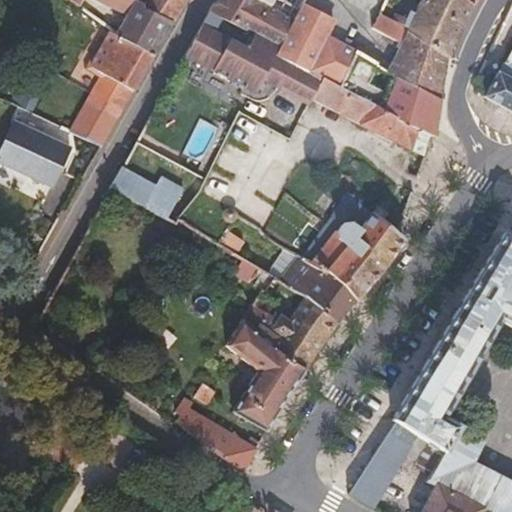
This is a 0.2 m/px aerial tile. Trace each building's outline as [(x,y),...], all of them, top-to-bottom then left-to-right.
[(70,0),(79,6),(83,0),(94,0),(126,16),(115,34),(153,55),(172,24),(141,5),(142,3),(136,0),(70,0)] [(144,0),(142,3),(141,5),(172,24),(186,0),(144,0)] [(215,0),(210,10),(254,33),(279,46),(295,15),(269,0),(215,0)] [(420,0),(407,27),(423,35),(430,22),(459,37),(475,5),(466,0),(420,0)] [(358,53),(353,50),(323,35),(331,21),(300,6),(295,15),(279,46),(254,33),(249,43),(204,20),(188,50),(214,64),(215,62),(259,85),(264,76),(310,100),(311,99),(322,78),(342,88),(358,53)] [(401,45),(390,63),(372,53),(369,59),(377,64),(401,78),(440,100),(448,57),(451,58),(459,37),(430,22),(423,35),(407,27),(378,14),(371,28),(401,45)] [(102,73),(85,103),(116,121),(133,91),(153,55),(115,34),(110,32),(99,52),(96,50),(87,65),(102,73)] [(369,59),(372,53),(357,45),(353,50),(358,53),(369,59)] [(511,48),(499,73),(497,72),(484,97),(511,111),(511,48)] [(367,86),(377,64),(369,59),(358,53),(342,88),(434,136),(440,100),(401,78),(393,99),(367,86)] [(311,99),(358,124),(426,157),(434,136),(342,88),(322,78),(311,99)] [(85,103),(69,131),(101,147),(116,121),(85,103)] [(39,104),(33,115),(48,121),(53,110),(39,104)] [(70,148),(14,121),(0,150),(0,162),(51,187),(70,148)] [(110,189),(145,210),(167,222),(186,190),(163,178),(158,187),(121,168),(110,189)] [(325,277),(356,300),(386,264),(403,240),(394,233),(348,195),(332,216),(341,224),(307,266),(323,279),(325,277)] [(235,217),(234,215),(231,213),(227,213),(226,215),(225,218),(226,220),(228,221),(230,222),(232,222),(235,220),(235,217)] [(298,259),(307,266),(341,224),(332,216),(298,259)] [(235,257),(244,242),(227,232),(217,246),(235,257)] [(511,237),(504,232),(476,277),(457,310),(418,376),(391,420),(394,422),(417,437),(429,444),(442,452),(430,471),(424,482),(434,487),(435,483),(483,507),(492,511),(511,511),(511,483),(471,463),(483,440),(443,419),(500,320),(511,326),(511,237)] [(283,249),(267,274),(272,277),(303,299),(337,324),(356,300),(325,277),(323,279),(307,266),(298,259),(283,249)] [(264,292),(260,289),(224,346),(257,370),(245,391),(278,412),(290,392),(305,370),(253,331),(267,313),(268,314),(270,310),(265,307),(269,302),(261,297),(264,292)] [(253,331),(305,370),(337,324),(303,299),(288,321),(280,315),(275,320),(268,314),(267,313),(253,331)] [(265,307),(270,310),(274,305),(269,302),(265,307)] [(196,398),(208,405),(216,392),(203,384),(196,398)] [(266,432),(274,417),(278,412),(245,391),(237,405),(233,412),(266,432)] [(201,415),(189,408),(193,403),(185,398),(181,404),(169,421),(172,423),(176,422),(211,454),(244,472),(257,449),(249,444),(201,415)] [(394,422),(348,493),(371,508),(417,437),(394,422)] [(253,437),(249,444),(257,449),(261,442),(253,437)] [(417,463),(430,471),(442,452),(429,444),(417,463)] [(420,511),(480,511),(483,507),(435,483),(434,487),(420,511)]
